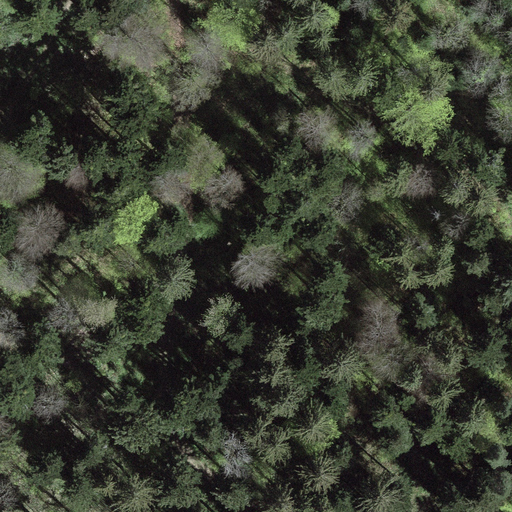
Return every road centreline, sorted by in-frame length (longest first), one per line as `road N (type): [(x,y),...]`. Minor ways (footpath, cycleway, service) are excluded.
road 1 (track): [(174,0),(186,216),(169,386),(190,454),(260,511)]
road 2 (track): [(70,0),(0,127)]
